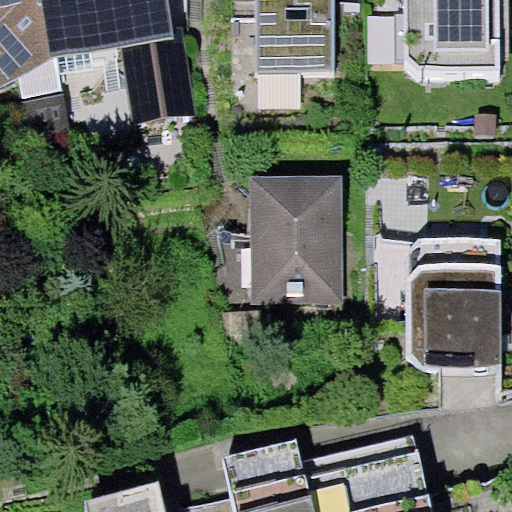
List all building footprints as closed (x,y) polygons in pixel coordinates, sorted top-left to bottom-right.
[(29,0),(0,0),(0,94),(48,84),(29,0)] [(182,0),(51,0),(60,65),(189,48),(182,0)] [(354,0),(259,0),(259,83),(355,82),(354,0)] [(352,191),(258,191),(258,316),(352,316),(352,191)] [(417,511),(401,437),(233,473),(240,511),(417,511)]
